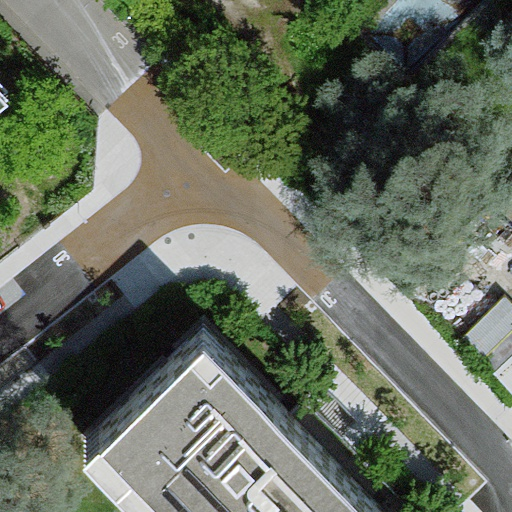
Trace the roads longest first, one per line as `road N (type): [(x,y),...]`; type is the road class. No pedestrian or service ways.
road 1 (residential): [(511,475),(209,167)]
road 2 (residential): [(209,167),(0,331)]
road 3 (residential): [(209,167),(51,0)]
